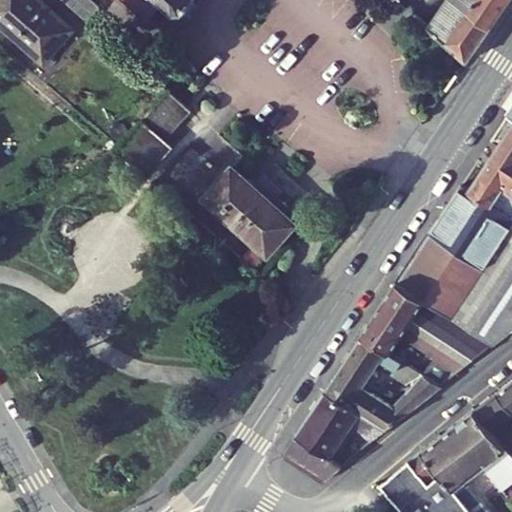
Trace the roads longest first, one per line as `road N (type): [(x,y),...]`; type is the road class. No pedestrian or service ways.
road 1 (tertiary): [(246,437),(511,46)]
road 2 (residential): [(511,350),(319,508),(276,507),(228,477)]
